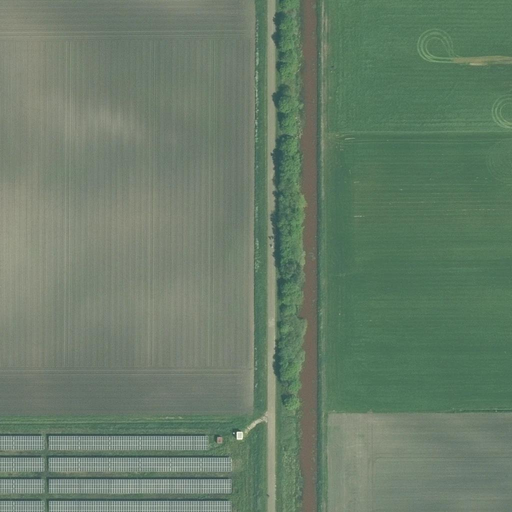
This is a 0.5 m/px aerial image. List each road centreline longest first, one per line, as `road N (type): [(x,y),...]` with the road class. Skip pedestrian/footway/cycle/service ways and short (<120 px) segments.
road 1 (tertiary): [(269,511),(269,0)]
road 2 (track): [(323,0),(323,511)]
